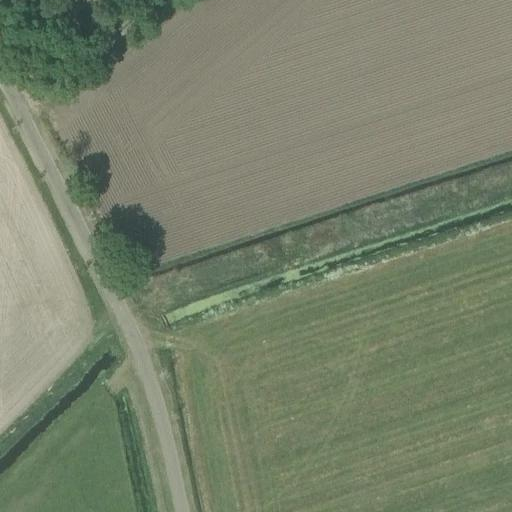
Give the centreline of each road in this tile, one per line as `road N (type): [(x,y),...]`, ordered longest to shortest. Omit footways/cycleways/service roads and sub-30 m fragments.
road 1 (unclassified): [(182,511),(162,421),(131,336),(0,78)]
road 2 (track): [(157,0),(18,115)]
